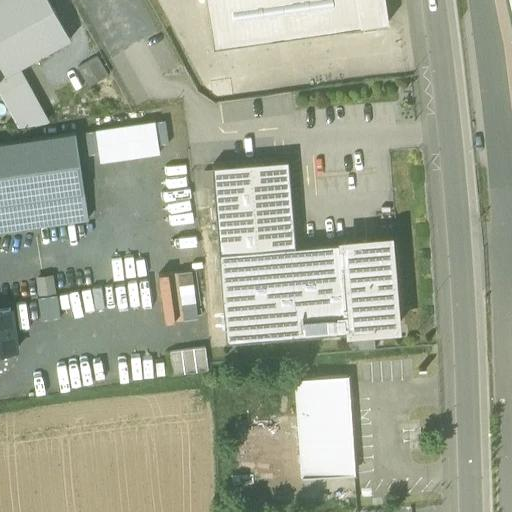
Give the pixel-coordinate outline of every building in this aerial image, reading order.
[(50,0),(0,0),(0,78),(0,79),(18,69),(72,40),(50,0)] [(384,0),(206,0),(213,47),(388,22),(384,0)] [(0,79),(0,93),(17,125),(47,122),(18,69),(0,79)] [(97,133),(102,165),(161,156),(156,124),(97,133)] [(75,133),(0,144),(0,204),(84,193),(75,133)] [(211,166),(218,253),(294,247),(287,160),(211,166)] [(84,193),(0,204),(0,232),(88,220),(84,193)] [(389,239),(342,243),(349,332),(396,328),(389,239)] [(294,247),(218,253),(226,343),(349,332),(342,243),(294,247)] [(162,321),(197,319),(194,269),(159,271),(162,321)] [(0,354),(16,352),(10,310),(0,311),(0,354)] [(173,376),(208,372),(205,349),(170,353),(173,376)] [(348,375),(295,379),(299,431),(351,428),(348,375)] [(351,428),(299,431),(302,477),(354,474),(351,428)] [(299,452),(289,453),(291,477),(301,476),(299,452)]
